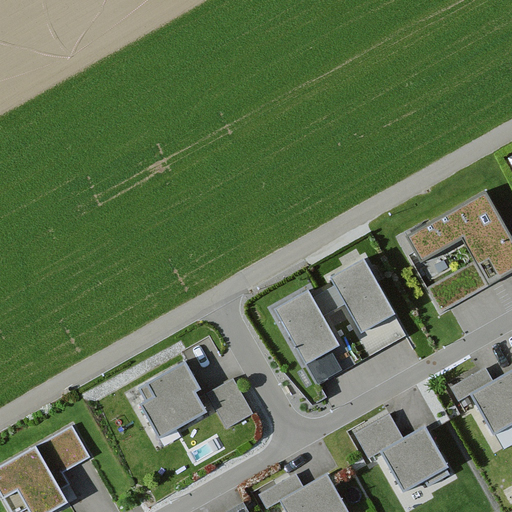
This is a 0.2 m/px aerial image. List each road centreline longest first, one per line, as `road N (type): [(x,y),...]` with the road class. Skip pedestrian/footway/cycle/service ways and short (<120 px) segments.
road 1 (residential): [(511,131),(217,297)]
road 2 (residential): [(217,297),(0,419)]
road 3 (residential): [(297,440),(511,321)]
road 4 (residential): [(217,297),(297,440)]
road 5 (residential): [(297,440),(168,511)]
